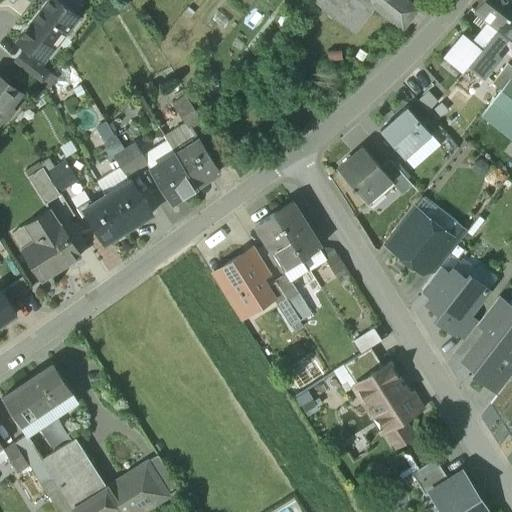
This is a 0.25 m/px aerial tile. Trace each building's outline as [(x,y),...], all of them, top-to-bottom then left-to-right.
[(57,0),(49,0),(31,25),(30,24),(20,37),(21,38),(17,43),(25,50),(23,52),(40,65),(42,63),(43,63),(79,16),(57,0)] [(316,0),(314,3),(353,34),(373,7),(378,0),(316,0)] [(378,0),(373,7),(403,30),(418,10),(405,0),(378,0)] [(511,9),(511,0),(482,0),(475,10),(488,21),(498,28),(511,9)] [(511,9),(498,28),(507,35),(511,38),(511,9)] [(472,41),(463,34),(445,56),(463,71),(469,63),(470,64),(484,45),(498,28),(488,21),(472,41)] [(498,28),(484,45),(494,53),(507,35),(498,28)] [(484,45),(470,64),(484,76),(499,57),(494,53),(484,45)] [(23,52),(22,51),(14,62),(43,83),(50,73),(40,65),(23,52)] [(511,68),(508,65),(493,83),(502,91),(504,88),(511,78),(511,68)] [(0,77),(0,121),(1,120),(6,120),(12,112),(11,107),(21,94),(0,77)] [(511,78),(504,88),(502,91),(482,116),(511,139),(511,78)] [(202,120),(187,96),(173,105),(189,130),(202,120)] [(431,117),(415,99),(406,107),(407,108),(422,125),(431,117)] [(407,108),(380,132),(404,159),(431,135),(422,125),(407,108)] [(201,139),(175,155),(195,187),(220,171),(201,139)] [(135,143),(124,150),(137,170),(147,164),(135,143)] [(381,169),(362,148),(337,170),(352,187),(351,187),(354,190),(366,203),(390,182),(391,181),(381,169)] [(124,150),(113,156),(126,177),(137,170),(124,150)] [(175,155),(150,171),(170,202),(195,187),(175,155)] [(66,161),(46,173),(58,192),(77,180),(66,161)] [(412,186),(390,161),(381,169),(391,181),(390,182),(402,195),(412,186)] [(42,167),(28,176),(45,204),(59,195),(46,173),(42,167)] [(152,214),(131,180),(106,195),(127,230),(152,214)] [(127,230),(106,195),(82,210),(104,244),(127,230)] [(321,247),(292,202),(273,214),(302,259),(321,247)] [(412,208),(395,230),(404,237),(422,215),(412,208)] [(50,209),(26,224),(36,240),(22,249),(41,280),(79,256),(50,209)] [(302,259),(273,214),(254,226),(283,271),(291,266),(302,259)] [(447,234),(422,215),(404,237),(394,251),(420,272),(435,253),(449,236),(447,234)] [(467,232),(455,223),(447,234),(449,236),(435,253),(444,261),(467,232)] [(333,249),(322,256),(337,279),(348,272),(333,249)] [(245,255),(222,270),(231,283),(243,303),(248,310),(270,296),(245,255)] [(290,282),(297,277),(291,266),(283,271),(282,271),(285,276),(286,275),(290,282)] [(421,292),(432,299),(450,275),(440,267),(421,292)] [(443,323),(455,333),(469,315),(487,290),(469,276),(466,280),(453,271),(450,275),(432,299),(428,304),(447,318),(443,323)] [(348,272),(337,279),(340,284),(351,277),(348,272)] [(290,282),(286,275),(285,276),(275,282),(289,303),(299,295),(290,282)] [(243,303),(231,283),(221,290),(233,310),(243,303)] [(0,290),(0,324),(16,314),(0,290)] [(299,295),(289,303),(300,321),(311,314),(299,295)] [(497,297),(477,324),(486,332),(507,305),(497,297)] [(511,308),(507,305),(464,361),(476,370),(473,373),(490,386),(505,366),(511,357),(511,308)] [(469,315),(455,333),(465,340),(477,324),(478,322),(469,315)] [(372,329),(353,341),(361,353),(380,341),(372,329)] [(370,348),(343,365),(355,385),(383,367),(370,348)] [(53,363),(2,398),(26,435),(27,435),(67,407),(62,399),(72,392),(53,363)] [(403,386),(389,363),(383,367),(355,385),(385,431),(422,408),(407,384),(403,386)] [(511,375),(511,371),(505,366),(490,386),(490,387),(499,393),(510,378),(511,375)] [(490,404),(501,412),(511,397),(511,379),(510,378),(499,393),(490,404)] [(511,397),(501,412),(511,420),(511,427),(511,429),(511,397)] [(43,460),(27,435),(26,435),(14,443),(29,466),(41,486),(53,478),(42,460),(43,460)] [(43,460),(42,460),(53,478),(73,509),(106,488),(75,439),(43,460)] [(14,443),(4,451),(18,473),(29,466),(14,443)] [(177,487),(157,456),(147,462),(167,493),(177,487)] [(435,459),(411,474),(425,496),(430,492),(448,480),(435,459)] [(106,488),(73,509),(74,511),(144,511),(169,496),(167,493),(147,462),(106,488)] [(487,511),(462,472),(448,480),(430,492),(442,511),(487,511)] [(68,511),(73,509),(53,478),(41,486),(48,496),(58,511),(68,511)]
